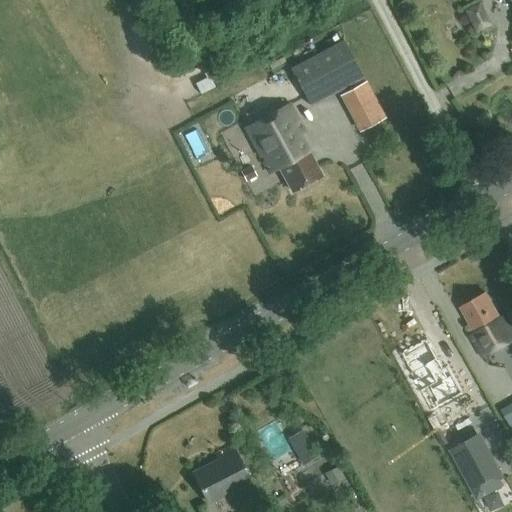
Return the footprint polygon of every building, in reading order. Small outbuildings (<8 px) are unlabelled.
[(291,69),(311,105),(363,77),(344,40),(291,69)] [(280,168),(293,192),(322,176),(300,137),(305,134),(289,104),(245,127),(270,173),(280,168)] [(379,106),(356,118),(362,130),(385,118),(379,106)] [(245,182),(256,176),(251,165),(240,171),(245,182)] [(472,330),(469,332),(482,358),(511,341),(511,330),(503,314),(500,315),(487,292),(460,308),(472,330)] [(427,340),(401,354),(412,372),(410,373),(431,412),(463,394),(447,367),(443,369),(427,340)] [(511,403),(501,410),(502,413),(511,430),(511,403)] [(268,435),(283,469),(302,460),(287,427),(268,435)] [(500,480),(476,436),(450,450),(477,499),(503,485),(500,480)] [(232,446),(215,455),(218,461),(193,474),(207,502),(249,481),(232,446)]
